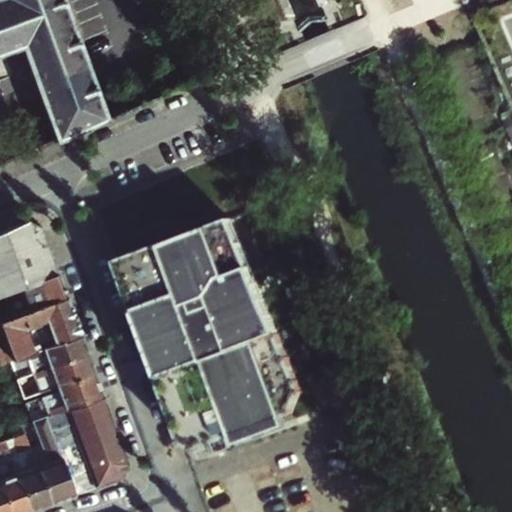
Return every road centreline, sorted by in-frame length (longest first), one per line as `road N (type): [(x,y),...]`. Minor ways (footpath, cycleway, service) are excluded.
road 1 (residential): [(173,488),(58,175)]
road 2 (residential): [(194,117),(58,175)]
